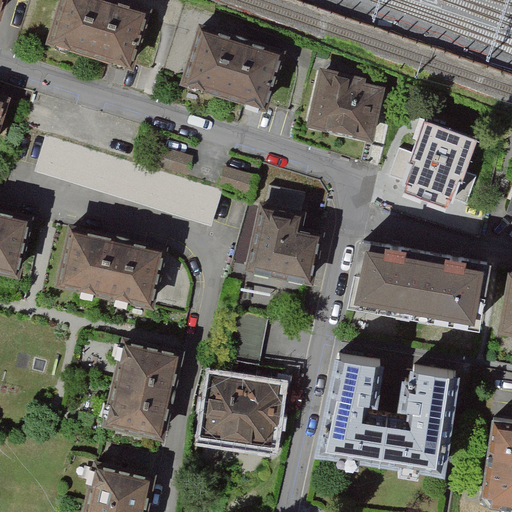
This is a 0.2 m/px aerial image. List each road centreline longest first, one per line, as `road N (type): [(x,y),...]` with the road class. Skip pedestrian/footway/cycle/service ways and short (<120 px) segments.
road 1 (residential): [(0,64),(344,171),(354,188),(287,511)]
road 2 (residential): [(0,192),(198,234),(212,251),(218,272),(165,511)]
